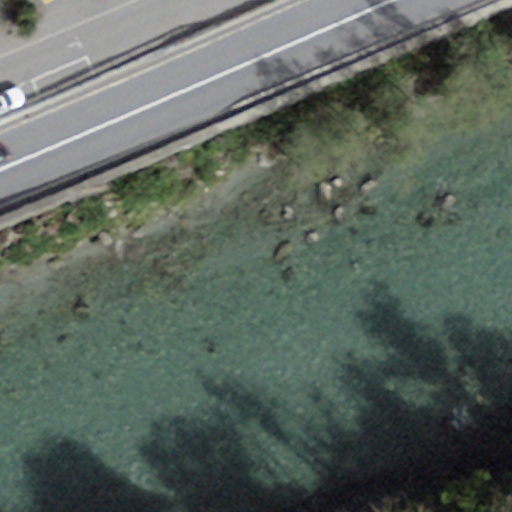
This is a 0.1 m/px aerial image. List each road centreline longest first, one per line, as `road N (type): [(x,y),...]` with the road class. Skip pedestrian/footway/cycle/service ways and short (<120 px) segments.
road 1 (primary): [(398,0),(0,169)]
road 2 (residential): [(0,72),(172,0)]
